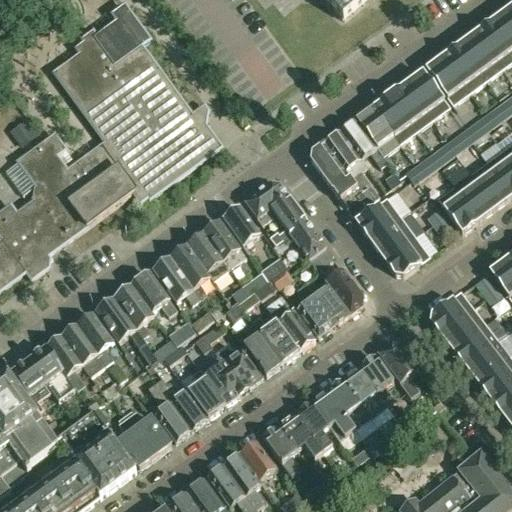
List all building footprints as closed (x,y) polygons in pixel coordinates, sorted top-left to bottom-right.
[(323,0),(342,22),(363,5),(368,5),(374,6),(374,0),(323,0)] [(204,118),(200,112),(192,118),(143,51),(151,45),(125,10),(112,19),(117,25),(95,42),(93,39),(75,51),(79,57),(54,76),(105,146),(67,174),(57,160),(66,154),(55,139),(18,166),(35,190),(33,205),(17,217),(11,209),(0,217),(0,240),(2,244),(0,245),(0,296),(26,277),(32,284),(49,272),(51,263),(49,260),(134,197),(141,207),(148,202),(150,204),(222,151),(202,125),(204,118)] [(511,18),(509,14),(492,27),(511,53),(511,18)] [(511,53),(492,27),(477,38),(503,75),(511,68),(511,53)] [(477,38),(460,51),(486,87),(503,75),(477,38)] [(460,51),(443,63),(470,99),(486,87),(460,51)] [(266,102),(297,83),(283,61),(252,80),(266,102)] [(427,75),(454,111),(470,99),(443,63),(427,75)] [(450,113),(424,77),(407,89),(433,126),(450,113)] [(407,89),(390,101),(417,138),(433,126),(407,89)] [(511,100),(501,108),(505,113),(511,107),(511,100)] [(390,101),(374,113),(400,150),(417,138),(390,101)] [(507,122),(511,119),(511,107),(505,113),(501,115),(507,122)] [(501,108),(485,120),(488,125),(501,115),(505,113),(501,108)] [(374,113),(357,126),(379,155),(384,162),(400,150),(374,113)] [(488,136),(507,122),(501,115),(488,125),(483,129),(488,136)] [(485,120),(469,132),(472,137),(483,129),(488,125),(485,120)] [(19,136),(30,150),(45,139),(33,124),(19,136)] [(357,126),(341,138),(362,167),(379,155),(357,126)] [(472,148),(475,151),(481,161),(486,157),(479,148),(483,145),(490,140),(488,137),(488,136),(483,129),(472,137),(467,141),(472,148)] [(469,132),(449,147),(452,151),(467,141),(472,137),(469,132)] [(367,173),(362,167),(341,138),(313,158),(312,166),(353,222),(370,210),(361,197),(352,185),(367,173)] [(456,160),(472,148),(467,141),(452,151),(451,152),(456,160)] [(449,147),(432,159),(436,163),(451,152),(452,151),(449,147)] [(439,172),(456,160),(451,152),(436,163),(434,165),(439,172)] [(511,168),(504,157),(488,169),(511,201),(511,168)] [(432,159),(416,171),(419,175),(434,165),(436,163),(432,159)] [(423,184),(439,172),(434,165),(419,175),(418,177),(423,184)] [(511,201),(488,169),(471,181),(496,214),(511,202),(511,201)] [(406,178),(409,183),(418,177),(419,175),(416,171),(406,178)] [(414,190),(418,188),(423,184),(418,177),(409,183),(414,190)] [(390,183),(396,191),(402,187),(396,179),(390,183)] [(471,181),(455,193),(480,226),(496,214),(471,181)] [(246,208),(258,224),(263,231),(273,223),(268,217),(271,215),(271,214),(289,201),(281,190),(272,188),(246,208)] [(370,190),(361,197),(370,210),(380,202),(370,190)] [(455,193),(438,205),(463,239),(480,226),(455,193)] [(278,237),(271,242),(276,250),(283,244),(308,227),(289,201),(271,214),(271,215),(272,214),(286,234),(280,239),(278,237)] [(387,204),(356,227),(370,246),(402,224),(387,204)] [(224,224),(243,251),(260,239),(240,212),(224,224)] [(428,223),(433,230),(445,221),(439,214),(428,223)] [(439,238),(450,229),(445,221),(433,230),(439,238)] [(370,246),(384,266),(416,243),(402,224),(370,246)] [(246,262),(220,226),(204,238),(230,274),(246,262)] [(310,265),(326,254),(327,253),(308,227),(283,244),(286,248),(293,243),(310,266),(310,265)] [(204,238),(187,250),(210,283),(213,287),(230,274),(204,238)] [(404,282),(430,263),(416,243),(384,266),(395,281),(404,282)] [(199,291),(210,283),(187,250),(170,263),(201,304),(206,300),(199,291)] [(334,264),(326,254),(310,265),(315,272),(314,272),(317,276),(334,264)] [(153,275),(177,307),(186,301),(193,310),(201,304),(170,263),(153,275)] [(270,272),(275,281),(287,272),(284,267),(282,263),(281,264),(270,272)] [(491,277),(511,306),(511,271),(507,265),(491,277)] [(295,285),(292,280),(287,272),(275,281),(273,284),(278,291),(284,289),(286,291),(295,285)] [(331,294),(350,321),(362,312),(364,304),(343,275),(326,287),(331,294)] [(170,322),(178,316),(170,305),(150,278),(133,291),(152,318),(162,311),(168,322),(170,322)] [(262,278),(258,280),(243,292),(249,300),(255,296),(268,286),(262,278)] [(488,280),(475,289),(487,305),(499,296),(488,280)] [(268,287),(268,286),(255,296),(261,304),(276,293),(271,286),(268,287)] [(314,288),(312,289),(310,286),(304,291),(334,332),(350,321),(331,294),(323,300),(314,288)] [(133,291),(114,304),(143,343),(144,343),(150,339),(144,330),(155,322),(152,318),(133,291)] [(306,312),(299,317),(318,344),(334,332),(304,291),(298,296),(299,298),(297,300),(306,312)] [(232,313),(238,308),(249,300),(243,292),(226,304),(232,313)] [(245,317),(261,304),(255,296),(249,300),(238,308),(245,317)] [(504,303),(499,296),(487,305),(492,311),(504,303)] [(431,326),(440,338),(474,314),(462,297),(432,320),(431,326)] [(119,348),(120,347),(131,340),(140,353),(147,348),(144,343),(143,343),(114,304),(97,317),(119,348)] [(287,307),(271,319),(299,358),(315,346),(287,307)] [(223,320),(223,319),(220,321),(221,322),(228,331),(245,318),(244,317),(245,317),(238,308),(232,313),(223,320)] [(207,332),(215,325),(204,309),(195,315),(207,332)] [(210,316),(216,325),(221,322),(220,321),(223,319),(217,311),(210,316)] [(440,338),(452,354),(486,330),(474,314),(440,338)] [(114,347),(94,319),(78,330),(107,370),(114,365),(112,364),(121,357),(114,347)] [(260,323),(253,328),(282,370),(299,358),(271,319),(277,328),(268,334),(260,323)] [(192,330),(191,331),(183,336),(175,326),(164,333),(177,353),(178,352),(179,353),(198,339),(192,330)] [(245,351),(267,382),(282,370),(253,328),(244,334),(252,346),(245,351)] [(78,330),(63,342),(83,370),(91,382),(107,370),(78,330)] [(452,354),(462,367),(464,370),(498,346),(486,330),(452,354)] [(75,376),(83,370),(63,342),(47,353),(78,396),(85,390),(75,376)] [(464,370),(477,387),(511,361),(511,352),(504,342),(498,346),(464,370)] [(263,384),(242,355),(237,359),(229,348),(217,357),(245,398),(251,393),(263,384)] [(411,403),(412,403),(420,397),(409,383),(418,376),(400,351),(392,350),(379,360),(411,403)] [(184,361),(179,353),(178,352),(177,353),(167,360),(164,362),(168,368),(167,368),(169,371),(184,361)] [(47,353),(30,365),(47,389),(56,383),(68,399),(75,393),(77,397),(78,396),(47,353)] [(159,365),(164,362),(167,360),(162,353),(154,359),(159,365)] [(212,369),(201,376),(225,411),(238,402),(238,403),(245,398),(217,357),(208,364),(212,369)] [(511,361),(477,387),(489,404),(511,386),(511,364),(511,363),(511,362),(511,361)] [(361,373),(359,374),(378,399),(387,413),(396,406),(387,392),(394,387),(376,362),(361,373)] [(30,365),(12,378),(30,402),(28,403),(39,418),(46,412),(41,405),(52,398),(46,390),(47,389),(30,365)] [(110,373),(118,385),(120,388),(128,382),(118,367),(110,373)] [(147,374),(147,375),(150,379),(154,376),(155,377),(156,376),(152,371),(147,374)] [(359,374),(344,385),(362,410),(371,424),(387,413),(378,399),(359,374)] [(198,390),(188,397),(208,424),(226,412),(225,411),(201,376),(193,382),(198,390)] [(77,511),(88,511),(103,502),(59,442),(55,444),(37,419),(39,418),(28,403),(26,405),(9,381),(0,387),(0,463),(9,476),(22,467),(27,474),(30,472),(62,449),(71,461),(63,467),(68,474),(56,483),(77,511)] [(156,420),(175,448),(191,436),(165,398),(169,395),(167,391),(163,384),(149,394),(163,415),(156,420)] [(191,436),(208,424),(188,397),(180,403),(170,389),(167,391),(163,384),(167,391),(169,395),(165,398),(191,436)] [(102,397),(108,405),(117,399),(115,397),(123,392),(120,388),(118,385),(102,397)] [(344,385),(328,397),(346,422),(356,436),(371,424),(362,410),(344,385)] [(511,386),(489,404),(501,420),(511,411),(511,386)] [(328,397),(312,408),(330,433),(340,447),(356,436),(346,422),(328,397)] [(94,403),(88,408),(94,415),(100,411),(94,403)] [(312,408),(296,419),(314,445),(324,459),(334,452),(324,438),(330,433),(312,408)] [(431,409),(421,417),(426,423),(436,415),(431,409)] [(511,411),(501,420),(511,434),(511,411)] [(93,416),(103,429),(108,425),(99,412),(93,416)] [(156,462),(172,451),(152,423),(144,412),(135,419),(133,416),(126,421),(156,462)] [(412,412),(396,424),(399,429),(404,436),(421,424),(412,412)] [(77,422),(80,427),(94,417),(91,413),(77,422)] [(111,442),(94,417),(80,427),(76,430),(120,489),(137,476),(111,442)] [(296,419),(280,431),(298,456),(305,452),(315,466),(324,459),(314,445),(296,419)] [(120,447),(140,474),(156,462),(126,421),(118,426),(121,429),(119,430),(126,442),(120,447)] [(64,437),(55,424),(48,429),(57,442),(64,437)] [(103,502),(120,489),(76,430),(59,442),(103,502)] [(280,431),(264,443),(282,468),(292,482),(293,482),(301,476),(291,462),(298,456),(280,431)] [(396,431),(383,440),(385,444),(390,451),(404,442),(396,431)] [(385,444),(374,452),(380,459),(390,451),(385,444)] [(277,475),(257,448),(241,460),(262,490),(262,489),(270,501),(271,500),(278,511),(281,508),(269,490),(271,490),(265,483),(277,475)] [(368,452),(352,463),(357,470),(358,470),(365,465),(372,460),(373,459),(368,452)] [(477,462),(474,464),(459,476),(460,477),(415,511),(511,511),(511,497),(481,459),(477,462)] [(241,460),(224,472),(253,511),(254,511),(257,510),(258,511),(261,511),(268,508),(265,504),(263,505),(255,495),(262,490),(241,460)] [(0,503),(11,496),(9,492),(1,482),(9,476),(0,463),(0,503)] [(335,474),(340,481),(341,480),(340,478),(345,475),(338,466),(332,470),(335,474)] [(9,492),(17,486),(28,478),(27,477),(31,473),(30,472),(27,474),(22,467),(9,476),(1,482),(9,492)] [(229,511),(231,511),(237,508),(240,511),(258,511),(257,510),(254,511),(253,511),(224,472),(209,483),(229,511)] [(324,493),(340,481),(335,474),(319,485),(320,486),(324,493)] [(46,511),(77,511),(56,483),(50,476),(42,482),(48,489),(36,498),(46,511)] [(224,511),(205,485),(187,498),(197,511),(224,511)] [(310,504),(324,493),(320,486),(304,497),(310,504)] [(46,511),(36,498),(35,498),(30,491),(22,497),(27,504),(16,511),(46,511)] [(170,511),(197,511),(187,498),(170,511)] [(279,511),(306,511),(308,511),(298,498),(279,511)]
